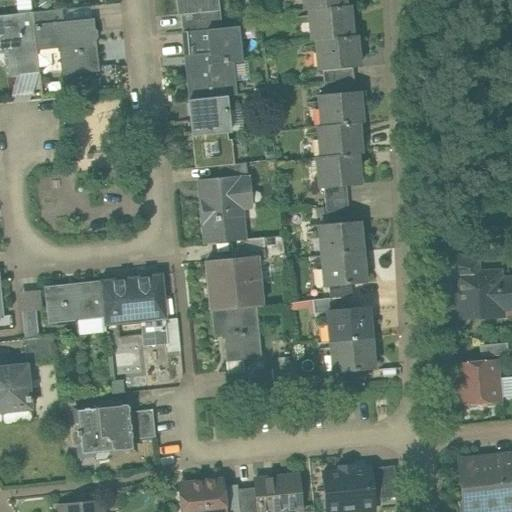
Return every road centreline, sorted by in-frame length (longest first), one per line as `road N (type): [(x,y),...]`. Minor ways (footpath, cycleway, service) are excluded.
road 1 (residential): [(137,0),(162,201),(150,237),(133,254),(57,262),(20,248),(11,182),(28,130)]
road 2 (residential): [(400,0),(421,436)]
road 3 (residential): [(421,436),(196,452),(175,420)]
